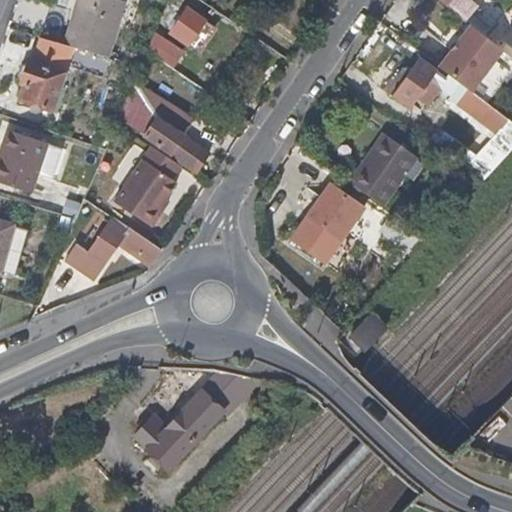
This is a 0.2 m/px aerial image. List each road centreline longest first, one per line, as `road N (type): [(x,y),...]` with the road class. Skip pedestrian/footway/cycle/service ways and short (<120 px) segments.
road 1 (residential): [(363,0),(225,205)]
road 2 (secondary): [(305,363),(421,471),(491,511)]
road 3 (secondary): [(0,392),(112,340),(145,333),(192,338)]
road 4 (secondary): [(184,276),(0,365)]
